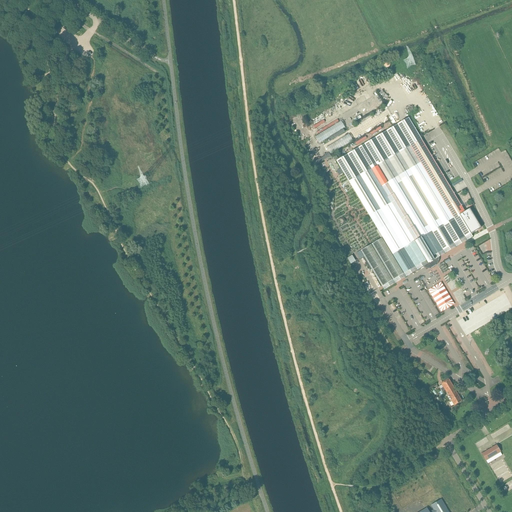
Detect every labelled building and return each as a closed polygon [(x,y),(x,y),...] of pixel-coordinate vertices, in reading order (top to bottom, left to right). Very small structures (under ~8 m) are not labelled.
[(339,159),(336,161),(341,169),(336,171),(339,176),(343,173),(353,189),(382,238),(361,251),(360,251),(364,257),(382,286),(382,287),(426,261),(428,264),(434,260),(432,257),(471,234),(481,228),(481,227),(470,209),(465,212),(465,211),(461,205),(455,195),(453,192),(435,162),(431,155),(425,145),(426,145),(422,138),(421,138),(420,137),(408,118),(396,125),(394,126),(339,159)] [(345,127),(340,121),(315,136),(319,143),(345,127)] [(349,134),(327,147),(331,154),(353,141),(349,134)] [(317,160),(318,162),(331,156),(330,154),(317,160)] [(351,264),(356,261),(352,255),(347,258),(351,264)] [(445,390),(454,405),(462,401),(448,379),(441,383),(442,385),(445,390)] [(496,446),(482,454),(486,460),(500,452),(496,446)] [(430,511),(447,511),(441,500),(431,505),(434,510),(430,511)]
